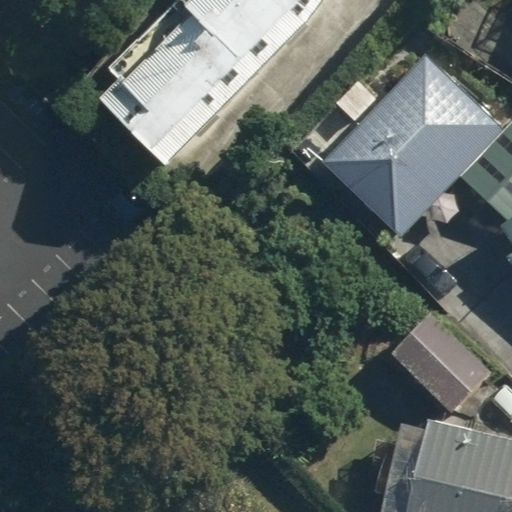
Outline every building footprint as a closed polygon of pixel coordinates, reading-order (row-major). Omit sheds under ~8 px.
[(208,0),(102,112),(175,180),(346,0),(208,0)] [(341,108),(362,129),(325,167),(406,248),(511,142),(430,61),(386,106),(364,84),(341,108)] [(511,232),(503,238),(511,250),(511,232)] [(439,312),(386,358),(448,428),(501,381),(439,312)] [(511,511),(511,445),(432,429),(415,511),(511,511)]
